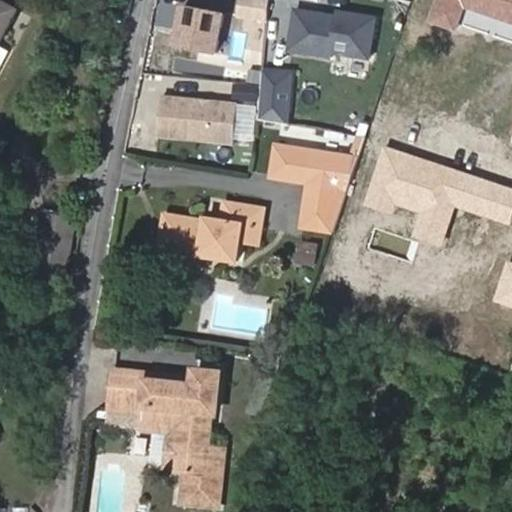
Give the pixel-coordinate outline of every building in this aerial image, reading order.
[(0,0),(0,71),(11,51),(0,45),(0,42),(18,8),(0,0)] [(235,0),(234,19),(266,22),(268,0),(235,0)] [(511,21),(511,0),(464,0),(463,4),(492,14),(493,10),(501,12),(499,17),(511,21)] [(284,50),(369,62),(375,17),(291,5),(284,50)] [(168,50),(218,54),(222,10),(172,6),(168,50)] [(238,130),(254,84),(207,68),(192,113),(238,130)] [(253,135),(268,89),(254,84),(238,130),(253,135)] [(334,232),(360,154),(278,141),(273,175),(310,181),(303,227),(334,232)] [(241,240),(243,226),(262,229),(265,209),(226,202),(223,221),(208,218),(208,221),(166,214),(161,248),(197,254),(198,242),(217,245),(215,256),(238,260),(241,240)] [(65,279),(76,220),(45,215),(35,274),(65,279)] [(260,243),(262,229),(243,226),(241,240),(260,243)] [(294,263),(314,267),(319,243),(299,239),(294,263)] [(215,256),(217,245),(198,242),(197,254),(215,256)] [(218,504),(224,448),(208,447),(212,407),(217,408),(221,373),(196,370),(195,378),(194,393),(183,392),(183,388),(180,383),(149,380),(149,373),(115,370),(111,408),(145,412),(148,390),(159,391),(157,409),(162,409),(161,414),(174,415),(181,416),(174,469),(190,470),(195,471),(194,480),(189,485),(187,501),(218,504)] [(194,393),(195,378),(149,373),(149,380),(180,383),(183,388),(183,392),(194,393)] [(157,409),(159,391),(148,390),(145,412),(161,414),(157,409)] [(174,469),(181,416),(174,415),(168,468),(174,469)]
